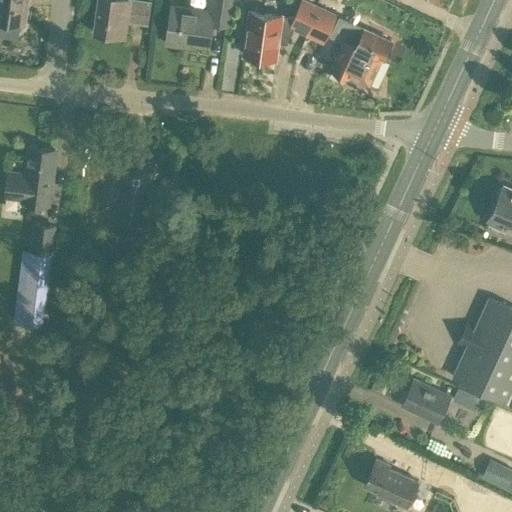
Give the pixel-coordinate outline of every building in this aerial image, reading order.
[(0,0),(0,21),(24,25),(27,0),(0,0)] [(147,23),(150,2),(139,0),(98,0),(94,33),(125,37),(128,20),(147,23)] [(227,25),(230,0),(209,0),(208,11),(171,5),(165,43),(192,47),(193,43),(208,46),(212,22),(227,25)] [(249,10),(243,54),(275,58),(277,42),(286,43),(294,28),(308,34),(316,15),(312,13),(316,5),(305,0),(301,0),(294,17),(249,10)] [(316,15),(308,34),(323,41),(336,14),(316,5),(312,13),(316,15)] [(384,58),(392,41),(340,17),(331,35),(344,41),(331,69),(349,77),(351,74),(369,83),(381,57),(384,58)] [(47,206),(55,151),(30,147),(26,176),(8,173),(5,196),(23,199),(22,203),(47,206)] [(146,160),(146,156),(134,154),(133,158),(124,157),(116,217),(146,221),(154,161),(146,160)] [(511,187),(504,184),(488,221),(511,231),(511,187)] [(52,255),(55,224),(33,222),(29,252),(52,255)] [(465,349),(453,376),(511,404),(511,308),(489,297),(476,325),(468,321),(457,345),(465,349)] [(438,421),(450,396),(413,379),(402,404),(438,421)] [(465,398),(448,417),(473,439),(490,420),(465,398)] [(511,468),(490,458),(481,477),(504,487),(506,482),(511,484),(511,468)] [(407,507),(419,481),(389,468),(391,465),(376,459),(364,485),(380,493),(379,495),(407,507)]
